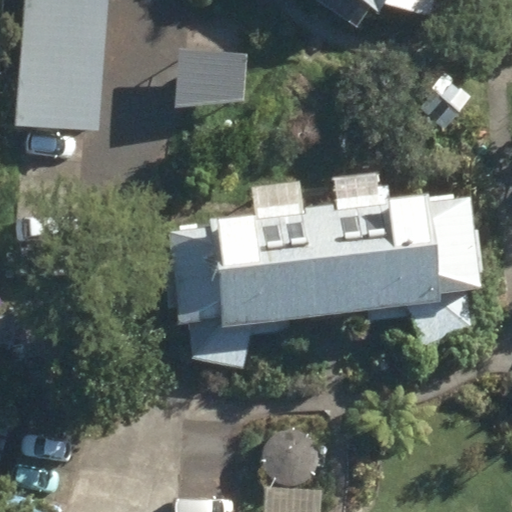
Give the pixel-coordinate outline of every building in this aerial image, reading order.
[(28,0),(19,135),(97,141),(107,0),(28,0)] [(315,0),(312,4),(359,36),(369,21),(380,27),(388,16),(434,24),(438,0),(315,0)] [(416,114),(445,138),(472,106),(443,82),(416,114)] [(193,369),(242,382),(252,337),(407,321),(426,358),(473,335),(469,306),(482,304),(472,212),(171,246),(182,339),(190,338),(193,369)] [(287,431),(283,430),(277,431),(272,433),(267,435),(263,438),(259,442),(257,447),(254,452),(253,457),(253,462),(254,468),(255,473),(258,477),(261,482),(265,485),(269,488),(274,490),(279,492),(285,492),(290,491),(295,490),(300,487),(304,484),(308,480),(311,476),(313,471),(314,465),(314,460),(314,455),(312,450),(310,445),(307,441),(303,437),(298,434),(293,432),(288,431),(287,431)] [(314,511),(315,499),(253,498),(252,511),(314,511)]
